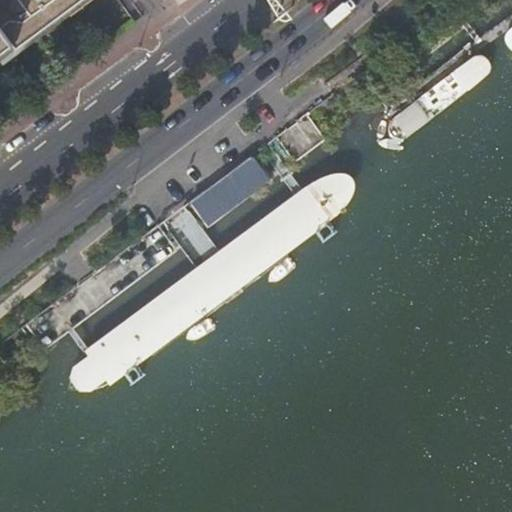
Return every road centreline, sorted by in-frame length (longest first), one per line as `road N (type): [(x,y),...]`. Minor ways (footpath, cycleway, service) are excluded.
road 1 (primary): [(0,265),(335,0)]
road 2 (primary): [(129,99),(0,200)]
road 3 (primary): [(252,0),(129,99)]
road 4 (residential): [(129,99),(0,179)]
